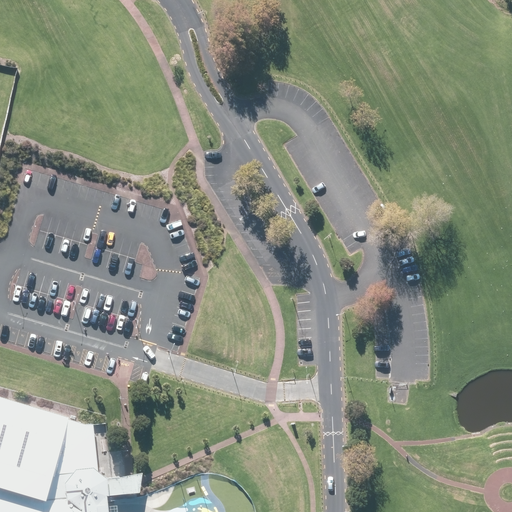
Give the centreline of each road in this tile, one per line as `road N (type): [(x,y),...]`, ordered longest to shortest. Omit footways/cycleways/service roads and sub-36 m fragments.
road 1 (residential): [(331,511),(325,295),(227,120)]
road 2 (residential): [(227,120),(208,100),(167,4)]
road 3 (residential): [(185,0),(227,100),(227,120)]
